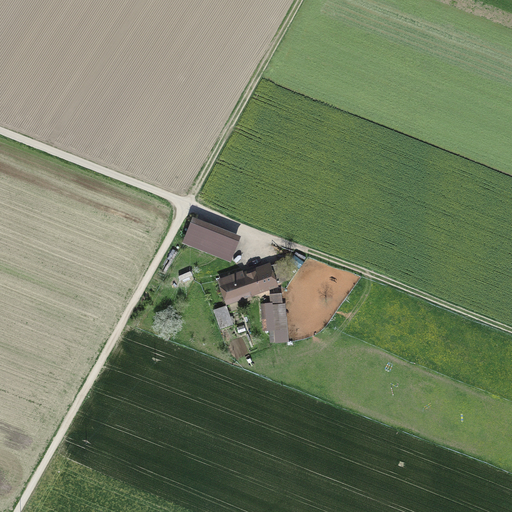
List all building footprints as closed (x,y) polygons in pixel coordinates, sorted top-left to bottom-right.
[(228,257),(236,239),(194,222),(187,241),(228,257)] [(221,280),(228,298),(275,281),(270,266),(239,277),(238,274),(221,280)] [(281,295),(271,296),(271,303),(268,304),(271,329),(270,329),(271,342),(285,341),(281,295)] [(268,304),(262,304),(264,330),(270,329),(271,329),(268,304)] [(226,307),(215,310),(220,327),(231,324),(226,307)]
